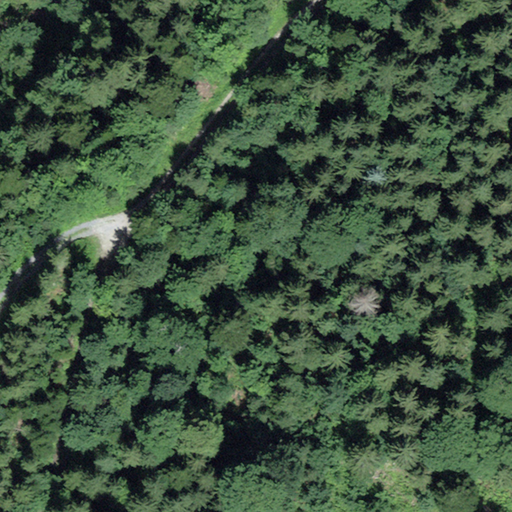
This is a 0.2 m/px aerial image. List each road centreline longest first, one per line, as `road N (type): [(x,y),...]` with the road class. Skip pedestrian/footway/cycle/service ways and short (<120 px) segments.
road 1 (track): [(317,0),(118,245),(104,272),(46,511)]
road 2 (track): [(0,298),(69,234),(94,225),(126,236)]
